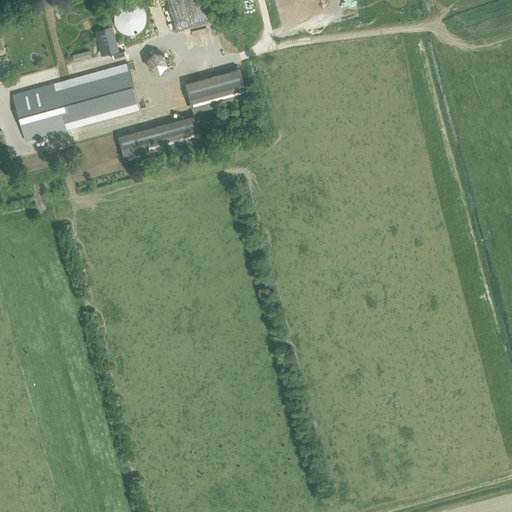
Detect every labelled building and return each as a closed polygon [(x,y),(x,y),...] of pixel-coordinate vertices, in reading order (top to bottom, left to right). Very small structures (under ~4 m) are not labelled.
[(143,8),(142,7),(140,6),(139,4),(137,3),(136,3),(134,2),(133,2),(131,1),(130,1),(128,1),(127,1),(125,2),(123,2),(121,3),(119,4),(118,6),(116,8),(115,9),(114,12),(113,14),(113,16),(113,19),(113,21),(114,24),(115,26),(116,28),(118,30),(120,31),(123,32),(125,33),(127,34),(129,34),(131,34),(133,33),(136,32),(138,31),(140,30),(142,28),(143,26),(144,23),(145,21),(145,19),(145,17),(145,15),(145,13),(144,11),(144,10),(143,8)] [(252,24),(253,32),(260,31),(259,23),(252,24)] [(117,33),(116,32),(115,31),(114,30),(113,29),(112,29),(111,28),(110,28),(108,28),(107,27),(106,27),(105,28),(104,28),(102,28),(101,29),(99,30),(98,31),(97,32),(96,33),(95,35),(95,37),(95,39),(95,40),(95,42),(96,44),(96,46),(97,47),(99,49),(100,50),(102,51),(103,51),(105,51),(107,52),(108,52),(110,51),(112,51),(113,50),(115,49),(116,47),(117,46),(118,44),(119,42),(119,41),(119,39),(119,38),(118,36),(118,35),(117,34),(117,33)] [(149,41),(143,45),(147,53),(154,49),(149,41)] [(186,56),(211,56),(211,47),(186,47),(186,56)] [(13,95),(26,141),(140,109),(127,63),(13,95)]
